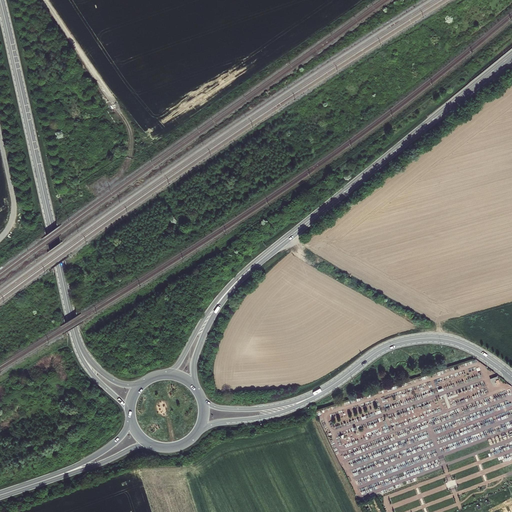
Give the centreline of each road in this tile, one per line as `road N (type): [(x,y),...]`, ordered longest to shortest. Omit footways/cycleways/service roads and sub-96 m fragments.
road 1 (secondary): [(76,341),(0,0)]
road 2 (secondary): [(254,264),(511,55)]
road 3 (secondary): [(511,377),(466,345),(425,337),(383,347),(313,396)]
road 4 (secondary): [(254,264),(217,298),(177,365),(163,374)]
road 5 (secondary): [(196,387),(193,363),(207,326),(254,264)]
road 6 (secondary): [(198,431),(313,396)]
